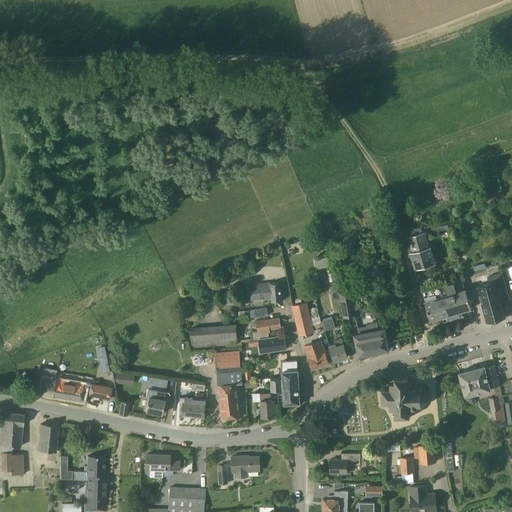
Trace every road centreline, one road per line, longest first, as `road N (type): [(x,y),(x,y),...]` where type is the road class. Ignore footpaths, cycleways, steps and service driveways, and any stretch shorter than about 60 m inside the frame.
road 1 (track): [(383,45),(304,65),(233,57),(0,64)]
road 2 (track): [(432,348),(385,188),(304,65)]
road 3 (residential): [(1,400),(187,437),(301,430)]
road 4 (tertiary): [(315,405),(382,362),(511,326)]
road 5 (residential): [(315,405),(281,275)]
